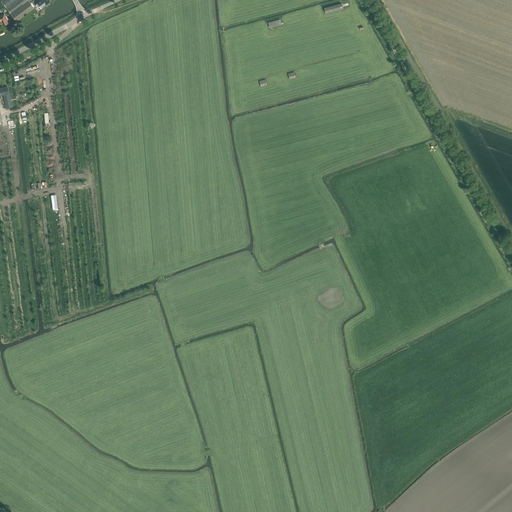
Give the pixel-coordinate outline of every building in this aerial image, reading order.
[(2,0),(1,1),(16,21),(34,8),(30,3),(29,1),(30,0),(2,0)] [(39,10),(51,1),(50,0),(30,0),(29,1),(30,3),(33,0),(38,0),(39,1),(37,3),(38,4),(36,5),(39,10)] [(324,8),(326,13),(343,9),(342,3),(324,8)] [(0,22),(1,22),(3,26),(8,23),(4,14),(0,15),(0,22)] [(282,25),(280,19),(269,22),(270,28),(282,25)] [(12,107),(11,101),(11,99),(12,99),(11,95),(10,96),(10,93),(8,93),(7,87),(0,88),(0,95),(4,95),(6,107),(6,108),(12,107)]
